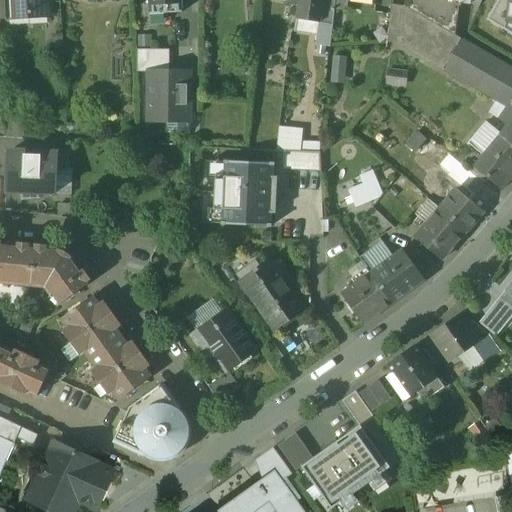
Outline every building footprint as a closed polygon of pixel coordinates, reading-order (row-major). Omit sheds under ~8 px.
[(0,0),(0,18),(6,18),(7,19),(50,17),(48,0),(0,0)] [(149,0),(150,15),(182,13),(181,0),(149,0)] [(299,0),(298,7),(296,21),(334,25),(335,9),(323,8),(324,0),(299,0)] [(336,0),(324,0),(323,8),(335,9),(336,0)] [(348,0),(336,0),(335,9),(347,11),(348,0)] [(460,0),(405,0),(405,6),(402,29),(401,43),(443,69),(461,38),(456,35),(460,3),(460,0)] [(405,6),(392,4),(389,28),(402,29),(405,6)] [(138,47),(153,47),(153,34),(138,34),(138,47)] [(483,51),(461,38),(443,69),(464,81),(483,51)] [(150,50),(138,50),(138,72),(150,72),(150,50)] [(169,50),(150,50),(150,72),(169,72),(169,50)] [(511,68),(483,51),(464,81),(498,101),(505,90),(511,94),(511,68)] [(345,82),(347,55),(334,54),(332,81),(345,82)] [(150,72),(149,121),(188,122),(188,73),(169,72),(150,72)] [(511,103),(498,120),(506,125),(498,137),(511,148),(511,103)] [(498,137),(469,113),(462,121),(474,131),(470,135),(474,138),(478,133),(492,144),(498,137)] [(511,177),(511,148),(498,137),(492,144),(478,133),(474,138),(469,144),(483,156),(510,179),(511,177)] [(320,153),(283,151),(282,170),(321,172),(320,153)] [(39,155),(25,155),(26,153),(8,153),(6,193),(22,193),(21,201),(39,198),(39,194),(55,195),(56,168),(57,155),(39,154),(39,155)] [(69,155),(57,155),(56,168),(68,169),(69,155)] [(510,179),(483,156),(474,167),(501,190),(510,179)] [(214,210),(223,211),(222,225),(271,227),(272,213),(275,213),(277,178),(273,178),(274,164),(225,162),(224,175),(215,175),(214,210)] [(365,187),(349,194),(355,208),(378,199),(372,184),(375,183),(371,172),(361,176),(365,187)] [(486,187),(469,173),(461,182),(478,196),(486,187)] [(456,189),(439,209),(466,231),(467,232),(483,213),(456,189)] [(439,209),(415,237),(442,260),(466,231),(439,209)] [(34,247),(0,243),(0,283),(30,287),(34,247)] [(379,267),(363,246),(355,252),(370,273),(370,274),(379,267)] [(57,249),(34,247),(30,287),(44,288),(57,307),(90,283),(72,258),(70,256),(68,254),(62,251),(56,249),(57,249)] [(379,267),(370,274),(392,304),(425,280),(403,250),(379,267)] [(270,259),(257,267),(255,264),(234,278),(245,294),(248,292),(273,327),(302,307),(285,283),(292,278),(281,264),(276,267),(270,259)] [(370,273),(341,294),(363,325),(392,304),(370,274),(370,273)] [(92,297),(59,320),(67,332),(64,335),(70,343),(113,314),(104,302),(99,306),(92,297)] [(226,309),(191,335),(201,350),(208,345),(223,367),(227,372),(256,351),(226,309)] [(113,314),(70,343),(79,355),(83,352),(88,361),(122,337),(116,329),(122,326),(113,314)] [(459,315),(431,334),(450,362),(459,357),(473,347),(478,343),(459,315)] [(289,353),(274,332),(264,340),(278,360),(289,353)] [(122,337),(88,361),(94,368),(90,371),(99,384),(141,354),(133,342),(128,345),(122,337)] [(201,350),(200,351),(199,353),(200,356),(213,374),(223,367),(208,345),(201,350)] [(415,346),(388,366),(398,379),(391,384),(404,401),(417,392),(437,377),(415,346)] [(15,349),(14,352),(4,347),(0,355),(0,378),(1,379),(0,381),(26,394),(27,392),(38,397),(50,368),(38,363),(40,360),(15,349)] [(485,363),(473,347),(459,357),(470,373),(485,363)] [(141,354),(99,384),(107,395),(112,392),(118,401),(151,378),(145,369),(150,366),(141,354)] [(437,377),(417,392),(424,402),(445,387),(437,377)] [(379,380),(358,394),(372,414),(392,399),(379,380)] [(163,384),(130,407),(113,442),(148,459),(148,458),(155,461),(162,462),(169,460),(175,458),(178,456),(181,454),(184,450),(187,447),(189,442),(191,436),(191,434),(191,429),(191,427),(189,421),(188,419),(184,414),(180,409),(181,408),(163,384)] [(356,393),(342,402),(356,422),(369,413),(356,393)] [(0,476),(22,428),(0,417),(0,476)] [(496,420),(486,428),(494,439),(504,432),(496,420)] [(480,422),(469,429),(482,448),(487,445),(493,440),(480,422)] [(359,425),(305,463),(318,482),(317,483),(323,492),(324,491),(328,496),(366,469),(372,477),(387,466),(359,425)] [(500,449),(493,440),(487,445),(494,454),(500,449)] [(54,442),(27,501),(51,511),(74,511),(79,502),(97,511),(101,500),(104,501),(112,483),(110,482),(115,472),(96,463),(97,462),(54,442)] [(273,448),(262,456),(273,472),(274,471),(281,481),(291,475),(273,448)] [(273,472),(218,511),(254,511),(269,502),(275,511),(303,511),(281,481),(274,471),(273,472)]
